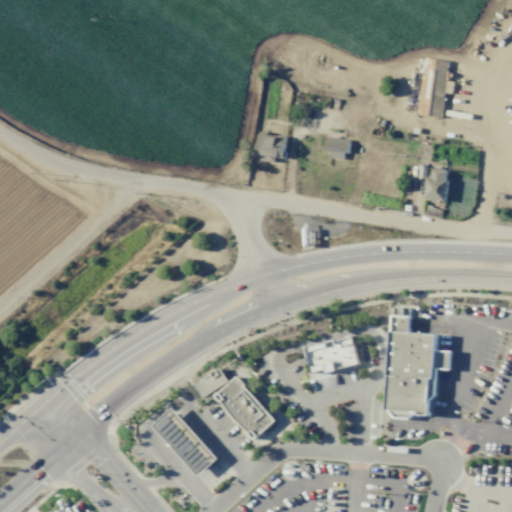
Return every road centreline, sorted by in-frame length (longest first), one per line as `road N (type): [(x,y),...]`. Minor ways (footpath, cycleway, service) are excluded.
road 1 (track): [(0,115),(55,146),(102,160),(225,174),(238,167),(248,141),(272,33)]
road 2 (residential): [(0,133),(66,166),(230,197),(270,309)]
road 3 (secondary): [(0,502),(134,384),(270,309)]
road 4 (residential): [(207,511),(267,458),(294,448),(443,459),(430,511)]
road 5 (secondary): [(259,276),(123,340),(0,441)]
road 6 (residential): [(230,197),(511,232)]
road 7 (secondary): [(511,255),(389,252),(259,276)]
road 8 (track): [(272,33),(377,70),(432,55),(508,72)]
road 9 (secondary): [(270,309),(380,281),(511,278)]
road 10 (residential): [(0,306),(145,182)]
road 11 (residential): [(150,511),(79,432),(39,406)]
road 12 (residential): [(39,406),(56,452),(109,511)]
